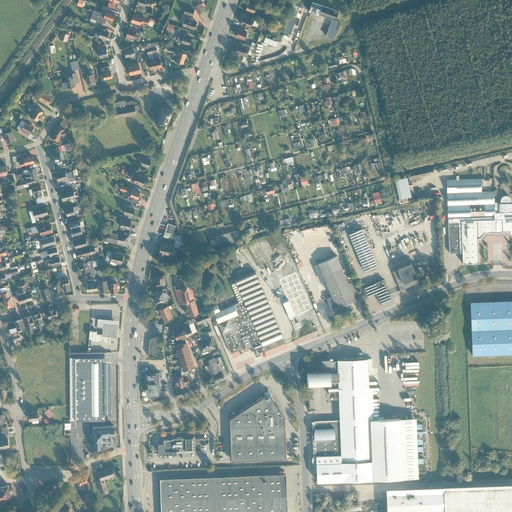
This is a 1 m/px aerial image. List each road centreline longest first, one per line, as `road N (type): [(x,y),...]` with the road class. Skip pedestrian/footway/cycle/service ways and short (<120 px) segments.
road 1 (residential): [(511,273),(459,282),(286,356)]
road 2 (primary): [(134,298),(145,241),(204,71)]
road 3 (residential): [(37,143),(78,298)]
road 4 (residential): [(306,511),(301,412),(286,356)]
road 5 (residential): [(204,71),(330,42)]
road 6 (primary): [(131,424),(134,298)]
road 7 (residential): [(286,356),(177,416)]
